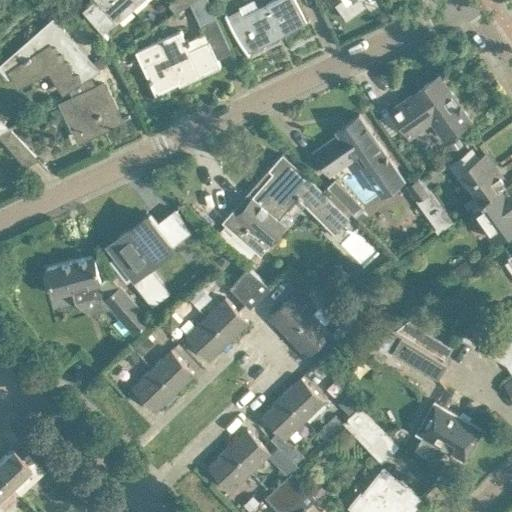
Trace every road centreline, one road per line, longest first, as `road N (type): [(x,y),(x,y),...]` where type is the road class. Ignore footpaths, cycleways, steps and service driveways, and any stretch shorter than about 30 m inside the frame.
road 1 (residential): [(0,223),(467,2)]
road 2 (residential): [(148,497),(277,372),(278,359),(256,336),(116,464)]
road 3 (unclassified): [(116,464),(29,372)]
